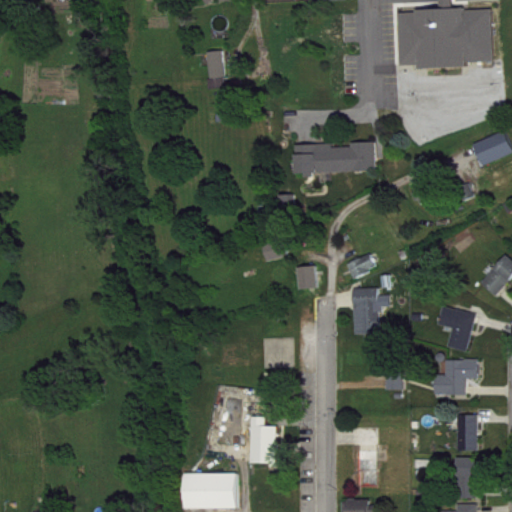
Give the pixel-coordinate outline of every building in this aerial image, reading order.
[(214,0),(216,10),(239,6),(238,0),(214,0)] [(353,0),(337,0),(338,9),(353,8),(353,0)] [(499,16),(453,17),(453,12),(460,12),(459,0),(447,0),(448,18),(406,19),(407,74),(426,73),(426,77),(475,75),(475,70),(500,69),(499,16)] [(231,96),(230,59),(215,59),(216,97),(231,96)] [(490,174),(511,164),(511,138),(481,152),(490,174)] [(302,153),(303,184),(319,184),(319,181),(383,179),(382,150),(358,151),(358,155),(340,155),(340,152),(302,153)] [(433,218),(446,211),(433,187),(420,194),(433,218)] [(295,264),(291,247),(270,252),(274,269),(295,264)] [(361,286),(384,276),(377,262),(354,272),(361,286)] [(511,265),(489,291),(503,304),(511,294),(511,265)] [(305,275),(306,297),(324,296),(323,274),(305,275)] [(385,296),(360,297),(362,343),(387,342),(385,296)] [(474,360),(484,323),(452,314),(447,334),(459,337),(455,355),(474,360)] [(443,403),(473,403),(473,387),(486,387),(485,368),(455,368),(455,383),(442,383),(443,403)] [(410,398),(410,380),(393,380),(393,398),(410,398)] [(466,459),(485,459),(484,423),(465,423),(466,459)] [(285,434),(274,434),(274,425),(260,425),(260,471),(285,471),(285,434)] [(483,507),(484,466),(464,466),(463,506),(483,507)] [(245,511),(245,481),(193,482),(193,511),(245,511)]
